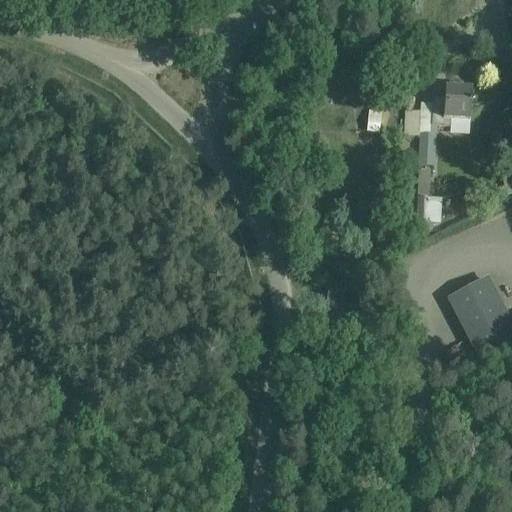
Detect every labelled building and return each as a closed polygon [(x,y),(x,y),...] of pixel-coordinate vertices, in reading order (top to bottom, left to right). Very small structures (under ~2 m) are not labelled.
[(432,105),(430,127),(436,127),(449,128),(450,121),(469,122),(471,91),(444,89),(443,99),(432,98),(432,105)] [(368,119),(367,132),(378,133),(380,120),(368,119)] [(419,134),(417,166),(433,167),(435,135),(419,134)] [(442,224),(443,198),(426,197),(425,224),(442,224)] [(447,300),(479,363),(511,345),(511,324),(489,278),(447,300)] [(337,324),(342,289),(329,287),(327,306),(320,305),(318,321),(337,324)]
